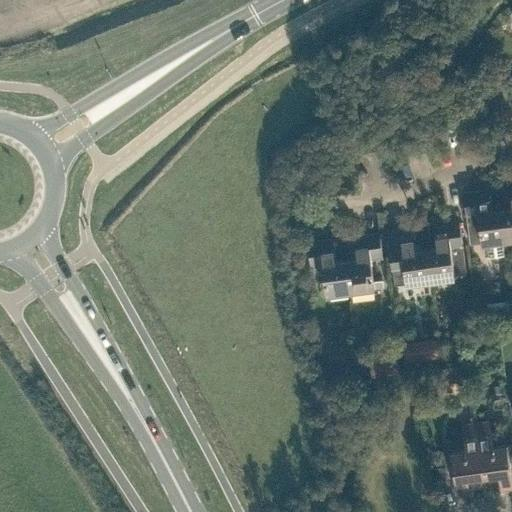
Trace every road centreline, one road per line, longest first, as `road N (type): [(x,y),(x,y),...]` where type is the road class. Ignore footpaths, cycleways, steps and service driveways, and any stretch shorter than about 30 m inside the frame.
road 1 (secondary): [(143,431),(43,225)]
road 2 (secondary): [(0,257),(35,286),(143,431)]
road 3 (tertiary): [(195,50),(64,117),(13,130)]
road 4 (tertiary): [(51,178),(80,141),(195,50)]
road 5 (unclassified): [(511,146),(396,195),(330,205)]
